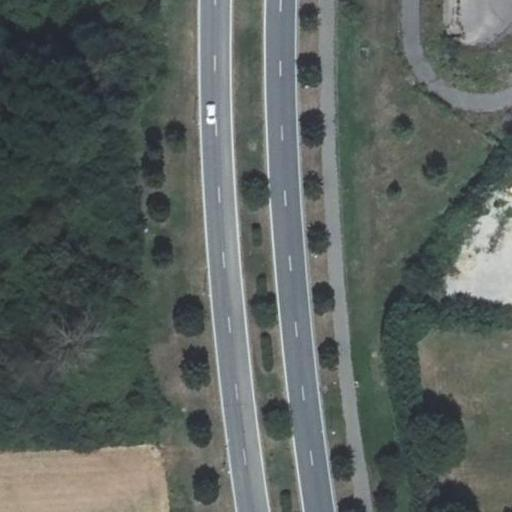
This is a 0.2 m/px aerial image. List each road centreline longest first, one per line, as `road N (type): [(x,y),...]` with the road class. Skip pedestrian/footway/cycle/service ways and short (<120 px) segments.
road 1 (secondary): [(318,511),(284,245),(278,0)]
road 2 (secondary): [(220,0),(222,166),(239,409),(255,511)]
road 3 (unclassified): [(417,0),(419,55),(431,76),(458,98),(511,98)]
